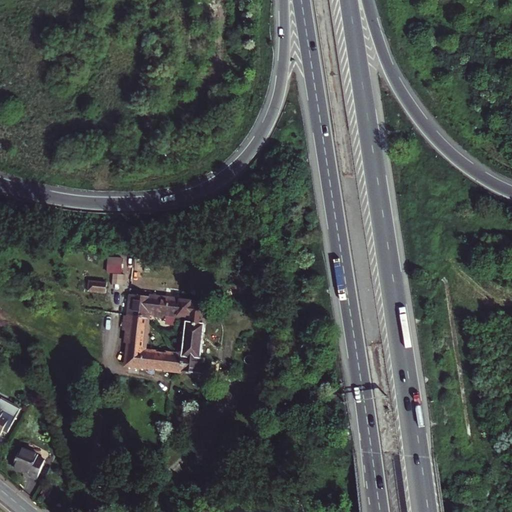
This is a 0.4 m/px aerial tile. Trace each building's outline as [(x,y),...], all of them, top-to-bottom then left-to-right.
[(121,274),(123,262),(108,260),(106,271),(121,274)] [(88,279),(86,291),(105,294),(107,283),(88,279)] [(132,296),(129,318),(133,319),(133,318),(148,320),(149,315),(159,316),(158,319),(162,319),(162,318),(164,318),(164,314),(179,317),(181,302),(132,296)] [(184,357),(182,373),(199,375),(207,305),(181,302),(179,317),(188,318),(184,357)] [(130,344),(127,367),(182,373),(184,357),(144,352),(148,320),(133,318),(133,319),(131,333),(127,332),(126,343),(130,344)] [(0,394),(0,432),(2,434),(5,428),(10,431),(25,407),(6,396),(5,397),(0,394)] [(39,455),(23,445),(13,462),(28,472),(27,475),(34,479),(45,462),(37,457),(39,455)]
